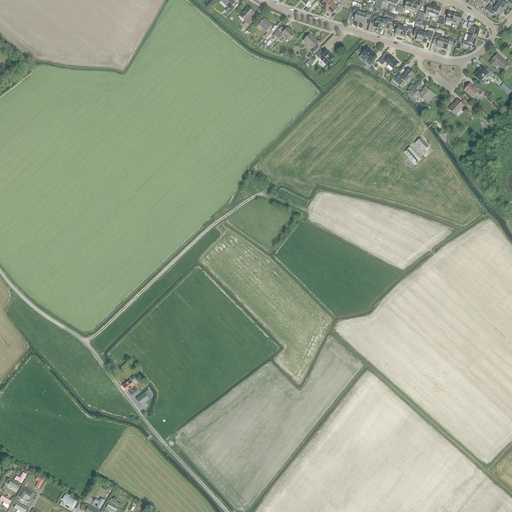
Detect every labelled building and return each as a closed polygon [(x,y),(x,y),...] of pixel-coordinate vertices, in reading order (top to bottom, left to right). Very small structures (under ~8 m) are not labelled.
[(232,6),(235,3),(231,0),(223,0),(222,1),(229,7),(225,11),(229,14),(235,8),(232,6)] [(326,9),(332,2),(329,0),(322,0),(320,3),(326,9)] [(398,0),(391,0),(390,4),(390,7),(396,8),(397,6),(398,0)] [(411,12),(414,2),(407,0),(404,10),(411,12)] [(503,11),(507,5),(503,2),(503,0),(496,0),(496,1),(498,3),(496,6),(503,11)] [(337,13),(342,7),(339,4),(337,6),(332,2),(326,9),(332,14),(335,11),(337,13)] [(417,14),(420,4),(414,2),(411,12),(417,14)] [(431,17),(435,7),(428,5),(425,15),(431,17)] [(494,8),(491,7),(489,5),(485,10),(488,11),(493,15),(495,13),(499,16),(503,11),(496,6),(494,8)] [(359,23),(362,13),(358,12),(359,9),(354,7),(352,13),(356,14),(354,21),(359,23)] [(438,19),(441,9),(435,7),(431,17),(438,19)] [(249,19),(254,14),(248,8),(240,15),(246,21),(243,25),(247,28),(253,22),(249,19)] [(370,18),(372,13),(366,11),(365,14),(362,13),(359,23),(364,24),(366,17),(370,18)] [(452,24),(455,14),(449,12),(446,22),(452,24)] [(379,29),(382,20),(379,19),(380,15),(375,14),(373,19),(376,20),(374,27),(379,29)] [(459,26),(462,16),(455,14),(452,24),(459,26)] [(390,25),(392,19),(387,17),(386,21),(382,20),(379,29),(385,31),(387,24),(390,25)] [(267,39),(273,33),(269,29),(272,25),(265,18),(259,25),(266,32),(267,33),(264,37),(267,39)] [(400,37),(403,27),(399,26),(400,23),(395,21),(393,27),(397,28),(394,35),(400,37)] [(477,38),(480,30),(472,27),(474,24),(469,22),(467,28),(470,29),(469,35),(477,38)] [(411,32),(412,27),(407,25),(406,28),(403,27),(400,37),(405,38),(407,31),(411,32)] [(415,41),(421,42),(424,33),(420,32),(421,28),(416,27),(413,36),(416,37),(415,41)] [(289,41),(295,35),(288,28),(284,32),(281,28),(274,35),(278,39),(284,36),(289,41)] [(424,33),(421,42),(426,44),(427,41),(430,42),(433,32),(428,31),(427,34),(424,33)] [(441,49),(444,39),(441,38),(442,35),(437,33),(435,39),(438,40),(436,47),(441,49)] [(314,54),(319,49),(317,46),(317,47),(315,45),(318,42),(310,35),(304,41),(312,48),(314,50),(312,52),(314,54)] [(475,45),(477,38),(469,35),(467,41),(464,40),(462,44),(471,47),(472,44),(475,45)] [(452,45),(454,39),(449,37),(448,40),(444,39),(441,49),(447,50),(449,44),(452,45)] [(372,59),(376,55),(368,48),(362,54),(367,59),(365,61),(370,66),(374,61),(372,59)] [(331,61),(334,58),(326,50),(323,54),(320,51),(316,56),(319,58),(321,60),(320,60),(328,68),(333,63),(331,61)] [(510,67),(511,65),(511,62),(509,60),(506,62),(497,54),(492,60),(489,63),(493,66),(496,63),(504,70),(508,66),(510,67)] [(393,69),(398,63),(390,56),(387,59),(384,56),(378,62),(382,66),(386,62),(393,69)] [(485,75),(488,78),(493,73),(487,68),(485,71),(481,68),(474,75),(480,81),(485,75)] [(407,84),(415,75),(408,69),(403,76),(400,74),(394,81),(400,86),(404,81),(407,84)] [(419,95),(420,94),(417,91),(422,86),(418,83),(407,96),(414,102),(416,100),(417,101),(420,97),(419,95)] [(480,96),(484,91),(477,85),(475,88),(470,84),(464,90),(472,98),(476,93),(480,96)] [(428,103),(435,96),(425,87),(420,94),(419,95),(420,97),(428,103)] [(468,105),(463,101),(461,103),(457,100),(452,106),(449,109),(455,115),(462,108),(464,110),(468,105)] [(422,152),(428,146),(421,138),(414,144),(422,152)] [(404,153),(416,165),(422,159),(411,147),(404,153)] [(135,388),(136,388),(130,380),(122,386),(126,391),(127,391),(129,393),(135,388)] [(153,396),(152,395),(148,390),(136,399),(141,406),(152,397),(153,396)] [(22,484),(27,475),(23,472),(20,478),(16,476),(14,479),(18,481),(18,482),(22,484)] [(39,489),(44,480),(40,477),(40,478),(37,477),(35,480),(38,481),(35,487),(39,489)] [(8,485),(17,491),(20,487),(10,481),(8,485)] [(23,488),(18,497),(22,499),(25,494),(31,497),(33,494),(23,488)] [(65,495),(62,500),(72,506),(75,501),(69,497),(70,496),(66,494),(65,495)] [(0,497),(0,500),(9,506),(11,502),(1,496),(0,497)] [(109,501),(120,508),(122,505),(116,502),(117,499),(114,497),(112,499),(111,498),(109,501)] [(100,509),(105,500),(101,498),(99,501),(95,499),(93,502),(97,504),(96,507),(100,509)]
